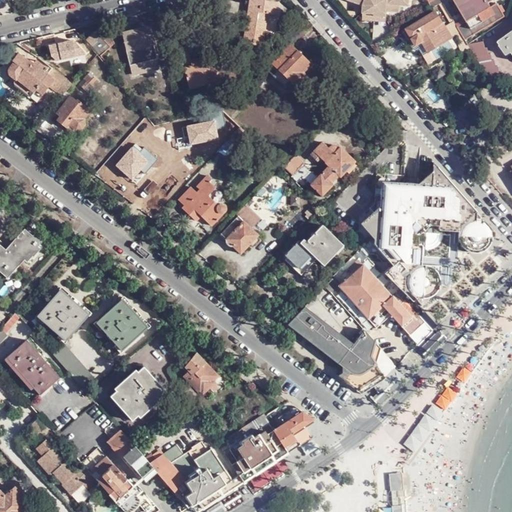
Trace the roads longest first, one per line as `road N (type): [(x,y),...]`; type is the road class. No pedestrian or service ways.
road 1 (residential): [(362,432),(0,145)]
road 2 (residential): [(310,0),(511,228)]
road 3 (secondary): [(362,432),(511,286)]
road 4 (secondary): [(241,511),(362,432)]
road 5 (residential): [(125,0),(0,30)]
